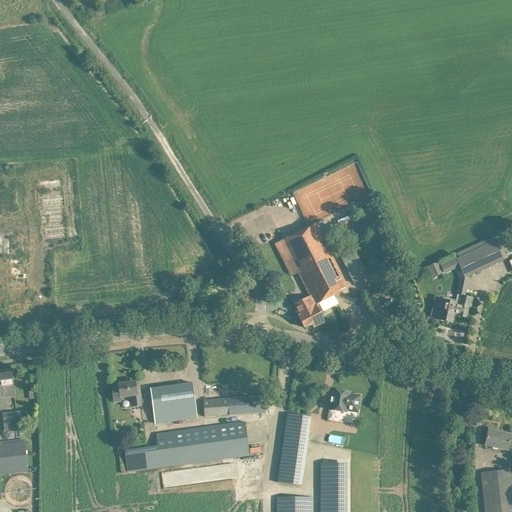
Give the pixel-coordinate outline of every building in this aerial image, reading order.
[(62,178),(35,180),(42,242),(69,239),(62,178)] [(0,215),(27,215),(26,182),(0,183),(0,215)] [(339,227),(342,232),(353,227),(350,222),(339,227)] [(281,241),(298,274),(333,257),(316,224),(281,241)] [(0,265),(9,265),(9,289),(29,288),(28,233),(0,233),(0,265)] [(504,260),(495,242),(493,238),(458,254),(460,258),(456,260),(460,269),(464,278),(468,277),(504,260)] [(339,255),(344,264),(356,258),(351,249),(339,255)] [(298,274),(310,298),(311,297),(314,305),(315,306),(319,304),(348,289),(333,257),(298,274)] [(437,262),(428,266),(433,278),(442,274),(437,262)] [(350,274),(355,284),(366,278),(361,269),(350,274)] [(457,301),(441,298),(439,297),(436,298),(434,300),(434,302),(432,309),(431,317),(439,319),(438,320),(452,323),(454,315),(466,318),(469,306),(471,307),(473,299),(464,297),(461,296),(459,304),(461,304),(460,308),(456,307),(457,301)] [(305,328),(312,324),(305,310),(314,305),(311,297),(310,298),(294,306),(299,317),(297,319),(300,324),(302,323),(305,328)] [(335,299),(325,304),(327,309),(337,303),(335,299)] [(305,310),(312,324),(314,328),(324,323),(319,314),(323,312),(319,304),(315,306),(314,305),(305,310)] [(15,396),(12,372),(0,373),(0,390),(5,390),(6,397),(15,396)] [(111,387),(113,397),(113,403),(121,402),(120,398),(131,396),(133,407),(142,406),(139,387),(135,387),(135,382),(118,384),(118,386),(111,387)] [(149,388),(151,401),(154,424),(196,419),(192,383),(149,388)] [(329,410),(337,411),(346,412),(347,411),(358,413),(360,396),(349,394),(349,393),(331,390),(329,410)] [(203,400),(204,417),(265,413),(263,396),(203,400)] [(2,413),(4,430),(22,428),(20,411),(2,413)] [(276,483),(301,486),(310,417),(285,414),(276,483)] [(123,450),(126,472),(249,455),(245,421),(155,433),(157,446),(123,450)] [(446,425),(431,425),(432,452),(447,451),(446,425)] [(38,435),(38,427),(27,427),(28,436),(38,435)] [(489,429),(486,439),(485,444),(492,445),(491,447),(507,451),(511,435),(497,432),(497,431),(489,429)] [(0,441),(0,474),(27,471),(24,439),(0,441)] [(345,511),(345,463),(320,463),(319,511),(345,511)] [(480,475),(484,511),(511,511),(511,475),(511,471),(480,475)] [(276,511),(311,511),(311,498),(277,498),(276,511)]
